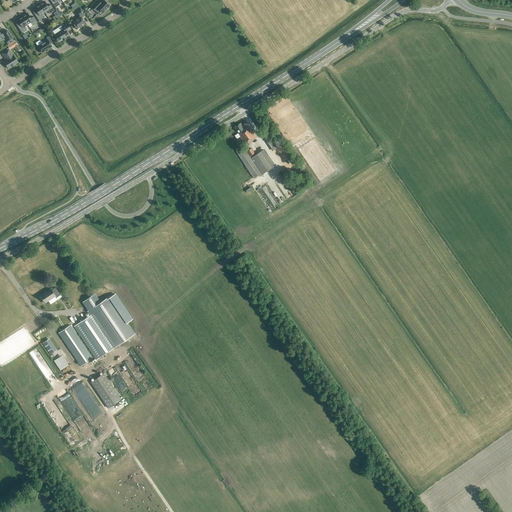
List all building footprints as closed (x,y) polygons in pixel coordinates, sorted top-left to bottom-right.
[(104,0),(101,3),(97,0),(91,7),(96,11),(98,9),(103,13),(107,8),(108,9),(111,5),(107,3),(104,0)] [(48,7),(44,1),(39,5),(45,13),(48,11),(50,14),(55,11),(51,5),(48,7)] [(39,5),(34,8),(38,13),(35,15),(39,21),(44,18),(42,14),(45,13),(39,5)] [(79,18),(74,21),(73,20),(71,21),(71,22),(71,23),(71,24),(72,24),(73,24),(77,29),(82,26),(83,26),(86,24),(82,17),(85,15),(80,9),(75,12),(79,18)] [(27,13),(22,16),(27,24),(30,22),(33,26),(38,23),(34,17),(31,18),(27,13)] [(22,16),(17,20),(21,25),(18,27),(22,33),(27,30),(24,26),(27,24),(22,16)] [(71,29),(67,23),(62,27),(63,29),(54,35),(59,42),(69,35),(67,32),(71,29)] [(0,34),(0,40),(3,39),(3,38),(5,37),(8,41),(13,38),(7,30),(3,33),(1,35),(0,34)] [(53,42),(49,37),(46,39),(47,40),(38,46),(42,53),(52,47),(50,44),(53,42)] [(14,41),(7,46),(10,50),(15,46),(16,47),(15,47),(18,50),(20,49),(17,45),(17,46),(17,45),(14,41)] [(9,68),(17,62),(13,56),(8,50),(3,54),(6,59),(7,58),(7,60),(4,62),(9,68)] [(248,143),(257,138),(249,126),(245,129),(241,123),(235,127),(239,133),(235,136),(237,138),(240,137),(246,145),(247,144),(248,145),(249,144),(248,143)] [(277,148),(270,138),(266,132),(262,135),(273,150),(277,148)] [(252,148),(247,151),(263,174),(274,167),(263,150),(256,155),(252,148)] [(254,178),(261,174),(245,150),(238,155),(254,178)] [(56,298),(60,295),(55,288),(51,290),(50,289),(40,296),(45,303),(55,296),(56,298)] [(109,296),(100,302),(94,293),(82,302),(91,315),(74,326),(97,359),(135,333),(109,296)] [(81,366),(92,358),(70,325),(58,333),(81,366)] [(145,367),(139,370),(143,379),(149,376),(145,367)] [(108,408),(121,400),(103,373),(91,382),(108,408)] [(128,398),(119,406),(123,410),(132,402),(128,398)] [(54,399),(48,403),(54,412),(63,406),(59,400),(56,402),(54,399)] [(59,423),(61,425),(63,422),(65,424),(72,416),(63,408),(53,419),(56,422),(57,421),(59,423)] [(105,426),(100,431),(103,435),(109,431),(105,426)]
